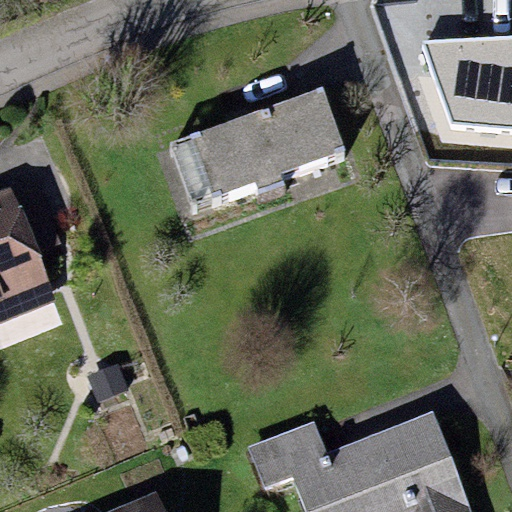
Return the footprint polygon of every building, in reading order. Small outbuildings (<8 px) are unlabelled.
[(511,35),(423,42),(451,124),(511,128),(511,35)] [(321,87),(167,140),(190,206),(252,184),(256,194),(281,185),(277,173),(343,150),(321,87)] [(11,193),(36,253),(61,243),(37,182),(11,193)] [(0,320),(54,298),(36,253),(11,193),(10,188),(0,192),(0,320)] [(117,364),(87,375),(96,401),(126,389),(117,364)] [(470,511),(432,411),(325,451),(313,420),(247,445),(263,487),(292,476),(305,511),(470,511)] [(164,511),(156,492),(106,511),(164,511)]
